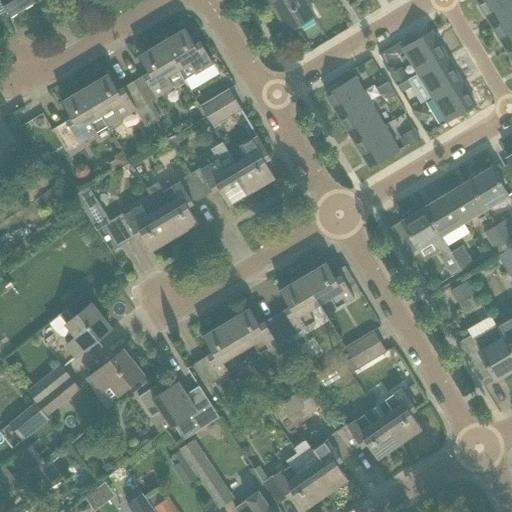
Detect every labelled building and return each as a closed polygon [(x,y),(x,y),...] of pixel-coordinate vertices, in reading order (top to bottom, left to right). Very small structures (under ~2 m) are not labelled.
[(0,0),(11,17),(35,2),(34,0),(0,0)] [(268,0),(288,32),(314,16),(304,0),(268,0)] [(511,0),(483,0),(478,3),(492,28),(511,15),(511,0)] [(511,15),(492,28),(507,52),(511,48),(511,15)] [(185,28),(162,42),(178,70),(189,63),(195,73),(213,63),(200,41),(195,45),(185,28)] [(404,51),(417,73),(446,56),(431,31),(404,48),(402,49),(404,51)] [(149,72),(133,81),(147,105),(158,98),(156,97),(173,87),(167,76),(178,70),(162,42),(139,56),(149,72)] [(390,48),(379,54),(383,62),(384,63),(404,51),(402,49),(404,48),(400,42),(390,48)] [(417,73),(431,97),(461,80),(446,56),(417,73)] [(402,71),(391,78),(396,86),(407,79),(402,71)] [(108,74),(85,88),(107,125),(107,126),(110,131),(121,124),(119,119),(135,110),(136,111),(145,126),(156,119),(147,105),(133,81),(118,90),(108,74)] [(326,95),(340,118),(369,101),(355,77),(326,95)] [(407,79),(396,86),(400,93),(411,86),(407,79)] [(461,80),(431,97),(446,122),(475,104),(461,80)] [(387,82),(377,88),(381,94),(384,92),(391,88),(387,82)] [(107,125),(85,88),(62,101),(72,118),(56,127),(70,151),(81,144),(79,142),(96,132),(107,126),(107,125)] [(200,106),(206,116),(235,99),(229,88),(200,106)] [(386,91),(384,92),(388,98),(395,94),(391,88),(386,91)] [(235,99),(206,116),(213,127),(242,110),(235,99)] [(340,118),(354,142),(383,124),(369,101),(340,118)] [(422,103),(412,109),(417,119),(428,113),(422,103)] [(383,124),(354,142),(369,168),(399,150),(383,124)] [(413,129),(404,134),(410,143),(419,138),(413,129)] [(178,135),(170,140),(174,146),(182,141),(178,135)] [(246,157),(235,163),(251,191),(274,177),(264,161),(270,157),(257,136),(240,146),(246,157)] [(168,139),(154,148),(159,155),(173,147),(168,139)] [(200,169),(190,175),(203,197),(218,188),(228,204),(251,191),(235,163),(223,142),(212,148),(219,160),(201,170),(200,169)] [(115,159),(108,163),(113,170),(119,166),(128,161),(122,150),(113,156),(115,159)] [(47,151),(40,156),(46,166),(54,161),(47,151)] [(491,166),(468,180),(485,210),(508,196),(491,166)] [(146,188),(158,209),(174,236),(197,223),(188,206),(203,197),(190,175),(179,181),(179,182),(163,192),(157,182),(146,188)] [(468,180),(446,193),(463,223),(485,210),(468,180)] [(160,211),(158,209),(147,216),(140,206),(124,215),(123,214),(110,221),(89,186),(76,194),(110,252),(141,234),(151,250),(160,245),(174,236),(160,211)] [(446,193),(423,207),(440,236),(463,223),(446,193)] [(440,236),(423,207),(414,213),(412,209),(401,216),(403,219),(401,220),(418,249),(432,242),(452,276),(461,271),(450,253),(440,236)] [(511,230),(505,220),(495,226),(506,244),(511,240),(511,230)] [(506,244),(495,226),(485,232),(495,250),(506,244)] [(461,246),(450,253),(461,271),(472,264),(461,246)] [(326,263),(303,276),(319,304),(329,298),(335,308),(354,297),(341,276),(336,279),(326,263)] [(289,307),(274,316),(288,339),(298,333),(297,331),(314,320),(308,310),(319,304),(303,276),(280,290),(289,307)] [(466,281),(449,290),(457,303),(473,293),(466,281)] [(75,357),(111,328),(91,303),(73,318),(66,309),(49,322),(60,336),(66,336),(72,332),(76,337),(66,345),(75,357)] [(249,308),(226,322),(242,350),(253,343),(259,354),(276,344),(277,345),(288,339),(274,316),(259,325),(249,308)] [(511,315),(511,317),(496,327),(511,354),(511,309),(510,311),(511,315)] [(242,350),(226,322),(203,336),(213,352),(193,364),(207,387),(222,379),(221,376),(237,367),(231,356),(242,350)] [(511,369),(511,354),(496,327),(473,340),(470,336),(458,342),(472,367),(484,360),(495,379),(511,369)] [(345,347),(351,358),(380,341),(373,330),(345,347)] [(380,341),(351,358),(358,369),(386,352),(380,341)] [(109,385),(117,395),(143,374),(123,349),(87,378),(99,393),(109,385)] [(29,392),(38,403),(69,377),(60,367),(29,392)] [(69,377),(38,403),(47,413),(78,388),(69,377)] [(174,426),(183,440),(219,417),(202,390),(189,399),(177,381),(161,392),(156,385),(138,396),(151,417),(161,410),(171,427),(174,426)] [(303,388),(295,392),(301,402),(309,397),(303,388)] [(402,388),(374,407),(399,443),(421,428),(410,412),(416,409),(402,388)] [(49,418),(36,402),(10,423),(23,439),(49,418)] [(347,424),(337,432),(351,453),(366,443),(377,459),(399,443),(374,407),(348,425),(347,424)] [(293,448),(296,453),(297,453),(325,494),(347,479),(337,463),(351,453),(337,432),(327,439),(328,439),(312,450),(305,440),(293,448)] [(232,497),(193,440),(180,449),(219,507),(232,497)] [(178,451),(172,456),(178,464),(174,467),(187,485),(197,477),(178,451)] [(297,453),(296,453),(286,460),(290,465),(274,476),(273,475),(262,482),(277,504),(292,494),(303,509),(325,494),(297,453)] [(87,470),(80,475),(90,489),(97,483),(87,470)] [(237,511),(273,511),(272,511),(268,505),(268,506),(258,491),(246,499),(234,508),(237,511)] [(154,508),(156,511),(177,511),(168,498),(154,508)] [(43,511),(34,499),(17,511),(43,511)]
